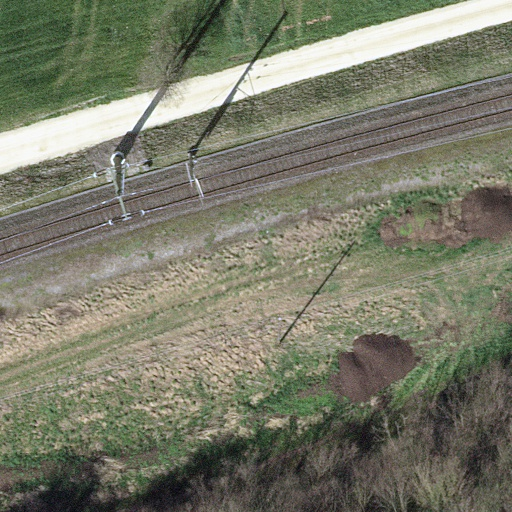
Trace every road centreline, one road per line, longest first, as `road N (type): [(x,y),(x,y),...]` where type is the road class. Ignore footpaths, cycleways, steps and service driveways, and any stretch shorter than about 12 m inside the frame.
road 1 (track): [(0,152),(511,9)]
road 2 (track): [(511,370),(230,480),(117,511)]
